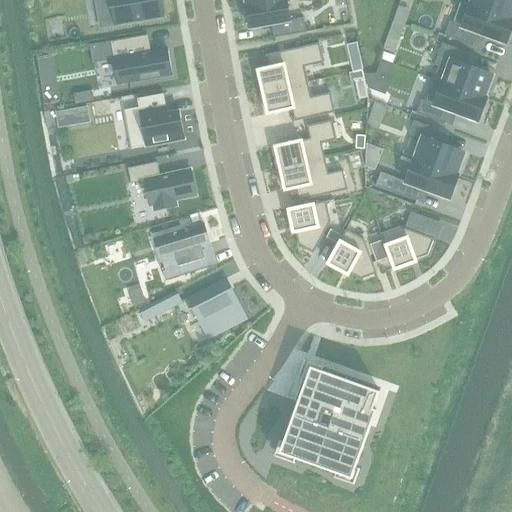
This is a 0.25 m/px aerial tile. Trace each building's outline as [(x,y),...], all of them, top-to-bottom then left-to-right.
[(96,0),(101,26),(162,16),(159,0),(96,0)] [(289,20),(285,0),(276,0),(246,5),(250,28),(271,24),(273,37),(305,32),(303,17),(289,20)] [(511,17),(511,0),(471,0),(470,4),(461,0),(461,1),(511,19),(511,18),(511,19),(511,17)] [(505,43),(511,22),(511,19),(461,1),(453,22),(449,21),(444,35),(472,45),(477,32),(505,43)] [(110,40),(109,41),(112,58),(114,58),(119,82),(116,83),(117,84),(172,75),(167,48),(145,52),(143,36),(111,41),(110,40)] [(268,67),(257,69),(262,92),(307,82),(304,66),(323,62),(318,42),(265,54),(268,67)] [(483,97),(491,75),(465,66),(470,53),(442,43),(434,65),(438,66),(433,79),(485,98),(485,97),(483,97)] [(395,70),(379,64),(374,76),(364,77),(366,91),(384,98),(395,70)] [(477,121),(485,98),(433,79),(425,100),(421,99),(416,113),(444,123),(449,110),(477,121)] [(307,82),(262,92),(267,114),(291,108),(294,121),(334,112),(330,92),(310,96),(307,82)] [(179,111),(167,113),(163,93),(136,98),(138,106),(123,109),(131,148),(145,145),(145,146),(184,138),(179,111)] [(309,138),(274,146),(279,168),(324,158),(321,142),(335,139),(331,120),(306,125),(309,138)] [(455,174),(463,153),(437,143),(441,130),(413,120),(408,134),(421,139),(413,160),(457,176),(457,175),(455,174)] [(324,158),(279,168),(284,190),(295,188),(298,200),(347,189),(342,170),(328,173),(324,158)] [(448,198),(457,176),(413,160),(406,181),(393,176),(387,190),(416,201),(420,188),(448,198)] [(176,200),(196,196),(190,168),(160,175),(157,161),(127,168),(131,183),(144,180),(149,206),(152,205),(153,210),(177,205),(176,200)] [(325,201),(287,209),(291,227),(294,226),(298,244),(312,252),(330,221),(325,201)] [(380,233),(383,240),(386,248),(389,256),(394,270),(411,263),(410,261),(427,254),(433,238),(414,231),(419,219),(411,215),(406,228),(399,226),(380,233)] [(204,222),(153,238),(165,280),(213,265),(204,236),(208,235),(204,222)] [(330,229),(326,237),(338,243),(342,236),(330,229)] [(338,243),(327,263),(343,272),(344,269),(360,278),(376,273),(363,239),(345,229),(342,236),(338,243)] [(383,240),(370,244),(376,261),(389,256),(386,248),(383,240)] [(217,282),(188,297),(209,338),(230,328),(228,324),(244,316),(230,289),(222,293),(217,282)] [(176,290),(140,309),(145,320),(181,301),(176,290)] [(298,401),(283,442),(298,447),(294,457),(337,473),(340,463),(355,468),(370,425),(376,409),(373,408),(379,391),(312,367),(310,366),(304,385),(301,384),(296,399),(295,400),(298,401)]
